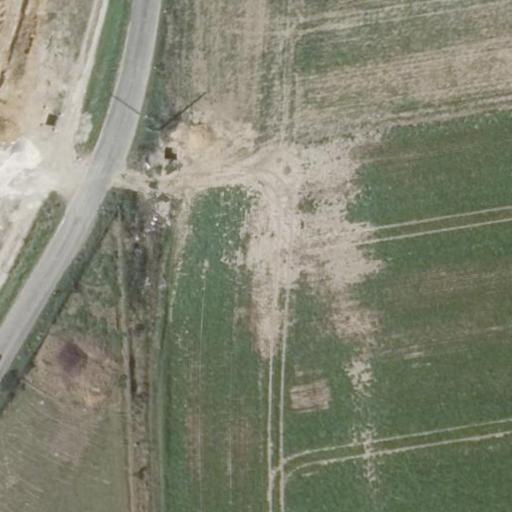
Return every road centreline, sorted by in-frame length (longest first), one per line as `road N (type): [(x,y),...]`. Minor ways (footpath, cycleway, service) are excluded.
road 1 (tertiary): [(146,0),(107,161),(0,353)]
road 2 (track): [(155,511),(142,196),(107,161)]
